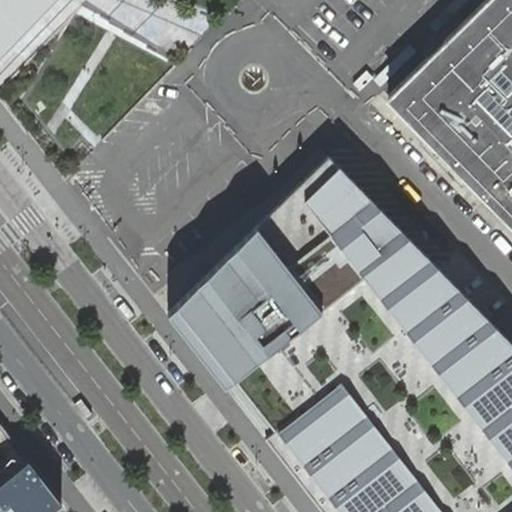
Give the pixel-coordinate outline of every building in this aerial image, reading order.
[(0,0),(0,60),(58,0),(0,0)] [(471,0),(440,32),(368,103),(511,251),(511,5),(506,0),(471,0)] [(511,511),(511,341),(324,150),(168,311),(325,511),(511,511)] [(78,399),(72,403),(83,418),(89,413),(78,399)] [(0,511),(48,511),(62,501),(22,449),(0,421),(0,511)]
